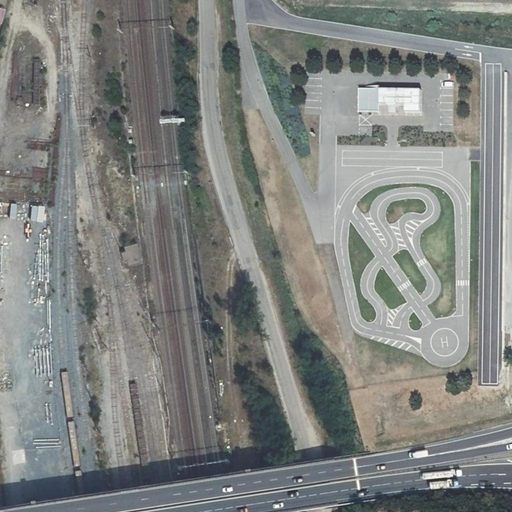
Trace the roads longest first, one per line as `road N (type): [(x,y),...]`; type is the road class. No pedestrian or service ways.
road 1 (tertiary): [(206,0),(211,126),(287,382),(314,511)]
road 2 (motorway): [(417,458),(48,511)]
road 3 (motorway): [(199,511),(401,482),(511,475)]
